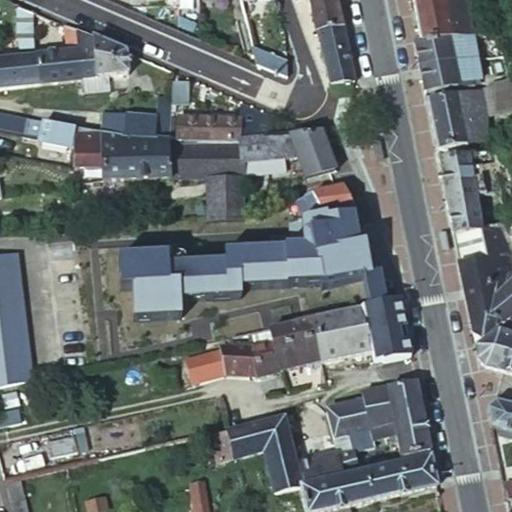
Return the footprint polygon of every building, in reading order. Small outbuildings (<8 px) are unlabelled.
[(271,3),(270,0),(236,0),(238,9),(248,7),(271,3)] [(306,0),(310,13),(336,7),(334,0),(306,0)] [(418,43),(469,33),(463,0),(410,0),(416,31),(418,43)] [(0,57),(0,89),(33,86),(30,54),(27,12),(23,11),(12,6),(17,56),(0,57)] [(248,7),(238,9),(241,22),(251,20),(248,7)] [(316,35),(340,28),(338,16),(336,7),(310,13),(316,35)] [(33,86),(75,82),(71,31),(66,29),(60,26),(61,51),(30,54),(33,86)] [(418,43),(413,43),(415,55),(420,79),(423,94),(460,86),(460,84),(478,80),(472,50),(476,50),(482,55),(507,50),(502,27),(469,33),(418,43)] [(316,35),(327,87),(335,85),(350,81),(345,52),(340,28),(316,35)] [(71,31),(75,82),(90,80),(87,38),(71,31)] [(90,90),(102,88),(106,89),(105,78),(123,77),(122,53),(87,38),(90,80),(90,90)] [(285,65),(248,50),(252,67),(285,81),(285,65)] [(424,101),(428,120),(434,152),(491,141),(491,140),(511,115),(511,79),(487,84),(479,91),(424,101)] [(90,80),(75,82),(76,97),(103,94),(102,88),(90,90),(90,80)] [(335,85),(327,87),(330,96),(337,93),(335,85)] [(181,88),(165,88),(165,100),(181,101),(181,88)] [(238,106),(238,121),(238,130),(267,130),(267,118),(238,106)] [(148,119),(164,120),(164,108),(150,107),(148,119)] [(0,132),(33,139),(37,122),(0,114),(0,132)] [(165,141),(164,120),(148,119),(101,115),(99,134),(132,140),(165,141)] [(173,120),(173,141),(202,142),(234,143),(238,143),(267,140),(267,130),(238,130),(238,121),(173,120)] [(65,149),(69,128),(37,122),(33,139),(32,143),(65,149)] [(97,171),(99,134),(74,129),(70,165),(70,169),(97,171)] [(132,140),(99,134),(97,171),(97,180),(133,180),(132,140)] [(324,152),(317,134),(310,135),(285,138),(297,164),(305,181),(332,170),(330,164),(324,152)] [(285,138),(267,140),(238,143),(234,143),(238,171),(297,164),(285,138)] [(164,148),(165,141),(132,140),(133,180),(165,181),(164,148)] [(238,171),(234,143),(201,146),(202,180),(238,181),(239,181),(238,171)] [(164,148),(165,181),(194,181),(202,180),(201,146),(164,148)] [(498,204),(488,148),(436,159),(442,191),(450,234),(456,233),(478,229),(474,209),(480,208),(484,228),(498,226),(498,204)] [(242,221),(240,196),(239,181),(238,181),(202,180),(203,195),(202,199),(203,223),(242,221)] [(348,204),(342,189),(311,194),(296,201),(299,221),(322,218),(353,215),(348,204)] [(323,223),(322,218),(299,221),(297,221),(297,236),(284,237),(285,249),(219,252),(218,265),(160,268),(159,256),(111,258),(113,292),(125,292),(126,324),(173,321),(172,303),(235,300),(234,290),(317,286),(317,291),(359,281),(364,306),(382,302),(376,276),(365,278),(362,246),(355,247),(351,221),(323,223)] [(455,263),(470,343),(474,343),(477,342),(480,341),(497,325),(500,328),(508,321),(491,302),(511,281),(511,276),(505,255),(511,253),(511,249),(505,224),(498,226),(484,228),(478,229),(456,233),(457,239),(464,238),(469,261),(455,263)] [(456,233),(450,234),(455,260),(455,263),(469,261),(464,238),(457,239),(456,233)] [(0,385),(27,379),(14,252),(0,253),(0,385)] [(511,281),(491,302),(508,321),(511,316),(511,281)] [(398,320),(394,300),(382,302),(364,306),(356,308),(366,356),(377,354),(380,367),(407,362),(398,320)] [(366,356),(356,308),(305,319),(313,366),(314,367),(366,356)] [(313,366),(305,319),(262,328),(265,343),(250,346),(185,357),(190,381),(233,374),(252,378),(313,366)] [(246,332),(250,346),(265,343),(262,328),(246,332)] [(502,374),(511,342),(497,339),(471,349),(473,359),(483,370),(502,374)] [(511,342),(502,374),(511,377),(511,342)] [(415,403),(411,380),(358,394),(360,402),(366,432),(340,438),(342,445),(393,433),(397,457),(425,451),(415,403)] [(360,402),(322,412),(329,440),(340,438),(366,432),(360,402)] [(483,410),(487,428),(499,431),(498,437),(505,439),(506,432),(510,434),(511,422),(511,408),(490,403),(483,410)] [(267,495),(294,489),(297,488),(290,460),(279,414),(218,428),(226,461),(257,454),(267,495)] [(290,460),(297,488),(350,474),(344,451),(330,454),(329,450),(290,460)] [(372,502),(433,487),(429,468),(426,455),(364,471),(372,502)] [(333,511),(372,502),(364,471),(350,474),(297,488),(294,489),(299,511),(333,511)] [(511,479),(497,482),(501,502),(511,500),(511,479)] [(10,511),(27,511),(24,481),(7,483),(10,511)] [(190,483),(191,511),(208,511),(207,483),(190,483)] [(107,511),(104,496),(83,501),(85,511),(107,511)]
